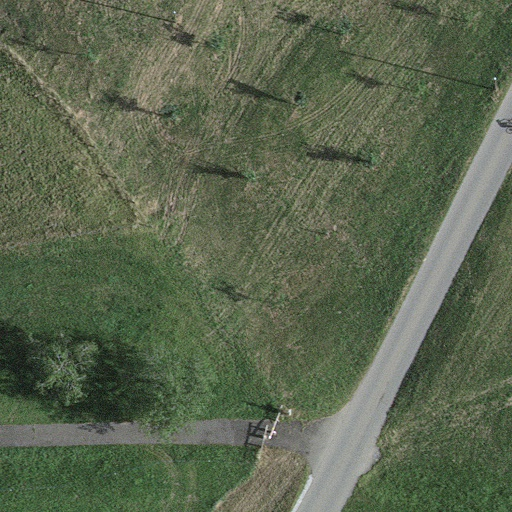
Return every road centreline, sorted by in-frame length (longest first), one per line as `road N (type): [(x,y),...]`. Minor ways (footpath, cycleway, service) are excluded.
road 1 (tertiary): [(511,130),(317,511)]
road 2 (track): [(350,442),(238,432),(0,435)]
